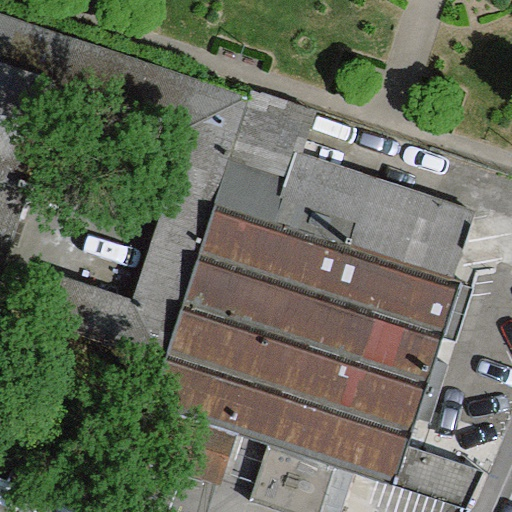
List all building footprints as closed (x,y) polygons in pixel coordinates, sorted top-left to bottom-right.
[(236,143),(253,95),(0,16),(0,66),(54,85),(192,128),(236,143)] [(54,85),(0,66),(0,268),(4,270),(32,187),(21,182),(54,85)] [(253,95),(236,143),(217,201),(276,221),(296,157),(310,113),(253,95)] [(134,301),(67,279),(58,304),(51,324),(164,363),(217,201),(236,143),(192,128),(134,301)] [(335,240),(356,177),(296,157),(276,221),(335,240)] [(356,177),(335,240),(453,279),(476,214),(356,177)] [(276,221),(217,201),(164,363),(151,407),(237,435),(270,445),(340,468),(398,486),(410,447),(462,282),(453,279),(335,240),(276,221)] [(511,263),(511,216),(488,210),(475,253),(511,263)] [(237,435),(151,407),(136,453),(223,482),(237,435)] [(325,511),(340,468),(270,445),(255,500),(289,511),(325,511)] [(410,447),(398,486),(470,510),(487,472),(410,447)]
